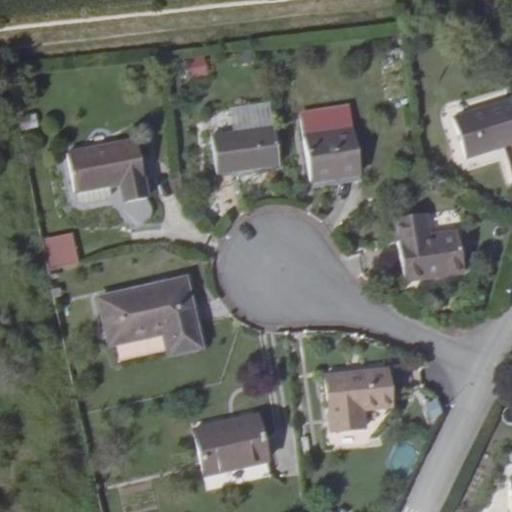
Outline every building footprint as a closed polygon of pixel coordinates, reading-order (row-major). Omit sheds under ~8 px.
[(451,118),(466,159),(511,141),(511,109),(508,97),(451,118)] [(279,162),(275,118),(212,124),(217,168),(279,162)] [(307,135),(311,179),(362,175),(358,130),(307,135)] [(74,193),(107,187),(122,184),(125,203),(147,199),(136,142),(66,155),(74,193)] [(109,197),(107,187),(74,193),(76,203),(82,207),(105,203),(109,197)] [(397,238),(428,235),(424,211),(394,215),(397,238)] [(457,230),(428,235),(397,238),(403,277),(462,269),(457,230)] [(68,238),(41,244),(46,271),(75,266),(68,238)] [(101,302),(111,346),(164,335),(170,357),(199,350),(183,284),(101,302)] [(359,406),(369,406),(388,403),(383,367),(324,375),(330,429),(360,425),(359,406)] [(371,424),(369,406),(359,406),(360,425),(371,424)] [(198,442),(207,485),(271,473),(263,429),(198,442)]
